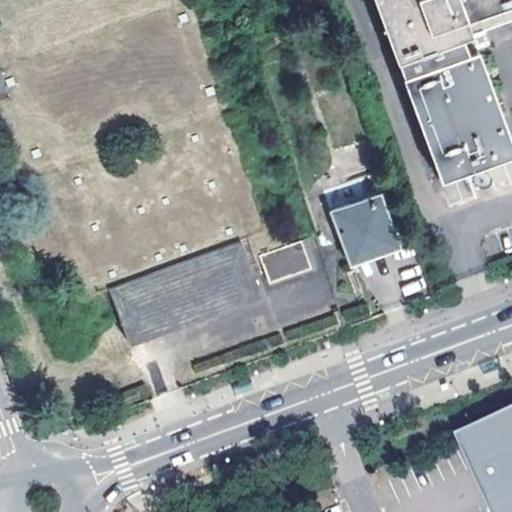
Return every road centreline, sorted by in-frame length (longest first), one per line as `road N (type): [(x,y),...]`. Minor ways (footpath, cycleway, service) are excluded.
road 1 (tertiary): [(83,481),(511,325)]
road 2 (unknown): [(206,437),(189,364),(215,346),(353,297)]
